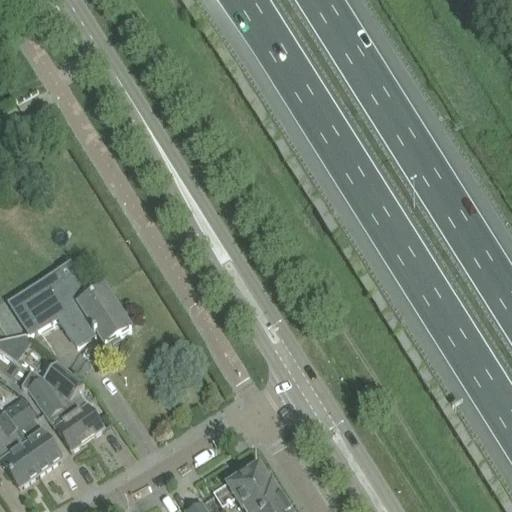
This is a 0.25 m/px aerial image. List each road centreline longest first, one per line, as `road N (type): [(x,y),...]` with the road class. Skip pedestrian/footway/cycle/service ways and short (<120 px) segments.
road 1 (motorway): [(248,0),(511,418)]
road 2 (motorway): [(511,308),(318,0)]
road 3 (secondary): [(187,197),(63,0)]
road 4 (secondary): [(187,197),(224,279),(295,392)]
road 5 (secondary): [(315,378),(247,269),(187,197)]
road 6 (tertiary): [(93,511),(261,414)]
road 7 (secondary): [(397,511),(315,378)]
road 8 (secondary): [(295,392),(368,511)]
